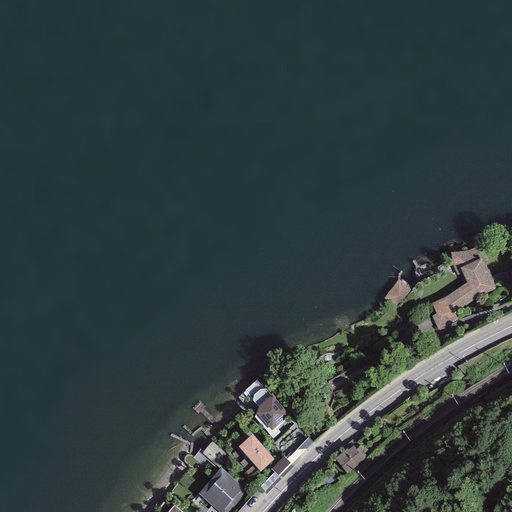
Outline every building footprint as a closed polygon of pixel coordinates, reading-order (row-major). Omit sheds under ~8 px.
[(466,251),(450,252),(452,265),(458,276),(462,274),(467,283),(446,297),(432,303),(437,313),(431,316),(438,330),(458,320),(454,312),(475,299),(496,289),(482,258),(481,258),(477,247),(466,251)] [(412,290),(398,279),(383,298),(396,309),(412,290)] [(274,399),(271,396),(259,407),(257,413),(255,417),(273,438),(280,433),(276,427),(289,416),(275,399),(274,399)] [(296,463),(317,445),(304,430),(283,448),(296,463)] [(252,434),(238,446),(260,472),(274,459),(252,434)] [(348,448),(335,459),(347,474),(368,458),(359,447),(356,449),(354,446),(349,450),(348,448)] [(290,463),(283,456),(271,469),(278,476),(290,463)] [(221,468),(198,494),(219,511),(222,511),(244,488),(221,468)]
